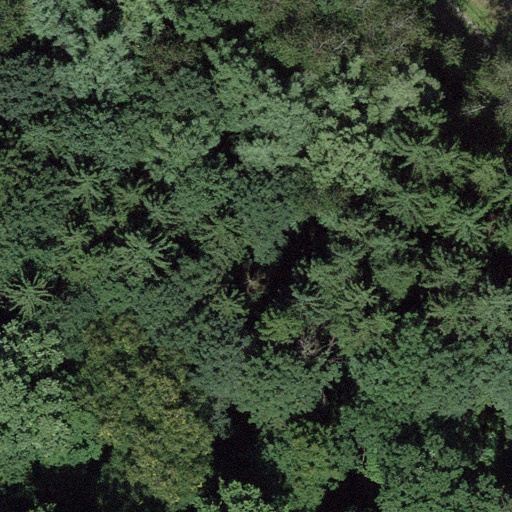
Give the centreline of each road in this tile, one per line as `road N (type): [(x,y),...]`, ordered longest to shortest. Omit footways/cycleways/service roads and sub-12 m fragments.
road 1 (track): [(0,335),(408,461),(511,479)]
road 2 (track): [(511,88),(430,0)]
